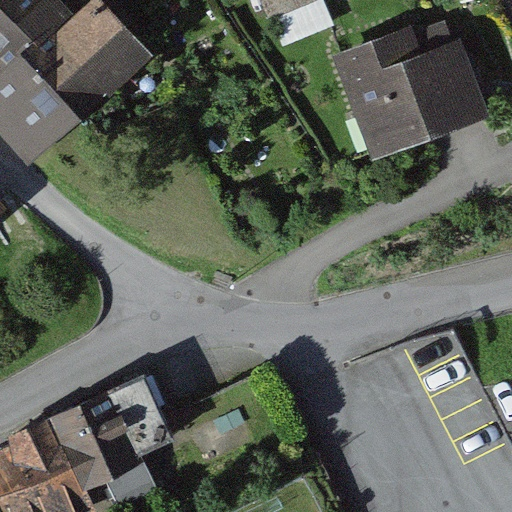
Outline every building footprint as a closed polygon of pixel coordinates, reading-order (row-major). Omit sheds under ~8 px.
[(45,0),(0,0),(0,79),(64,20),(45,0)] [(85,0),(64,20),(0,79),(0,97),(47,148),(143,58),(88,0),(85,0)] [(318,0),(262,0),(270,20),(319,0),(318,0)] [(331,63),(368,168),(488,126),(457,40),(416,54),(409,35),(331,63)] [(107,403),(0,458),(0,506),(3,511),(83,511),(147,479),(107,403)]
